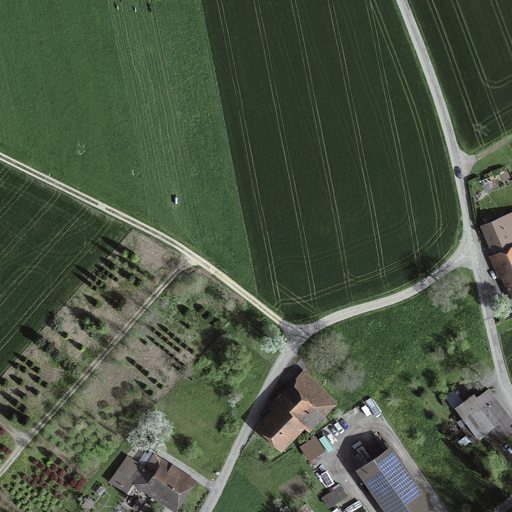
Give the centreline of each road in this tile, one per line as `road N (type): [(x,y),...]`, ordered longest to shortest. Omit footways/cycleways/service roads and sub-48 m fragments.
road 1 (unclassified): [(473,252),(288,347),(202,511)]
road 2 (track): [(0,146),(35,173),(240,283),(288,347)]
road 3 (unclassified): [(473,252),(445,123),(399,0)]
road 4 (unclassified): [(511,398),(473,252)]
